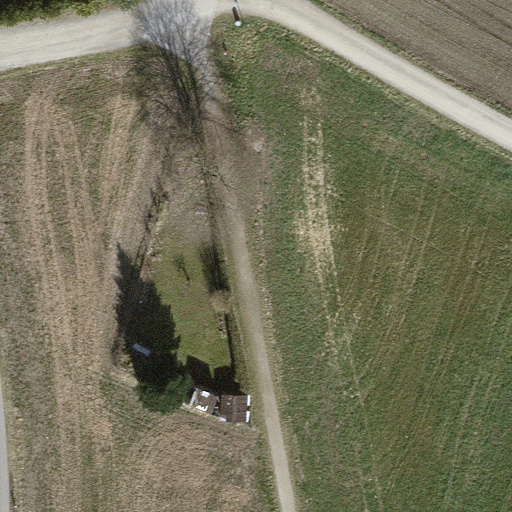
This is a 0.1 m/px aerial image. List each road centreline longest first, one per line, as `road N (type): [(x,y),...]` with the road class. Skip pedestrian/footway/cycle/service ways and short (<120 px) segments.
road 1 (track): [(293,511),(188,15)]
road 2 (track): [(234,0),(511,144)]
road 3 (residential): [(0,50),(188,15),(192,0)]
